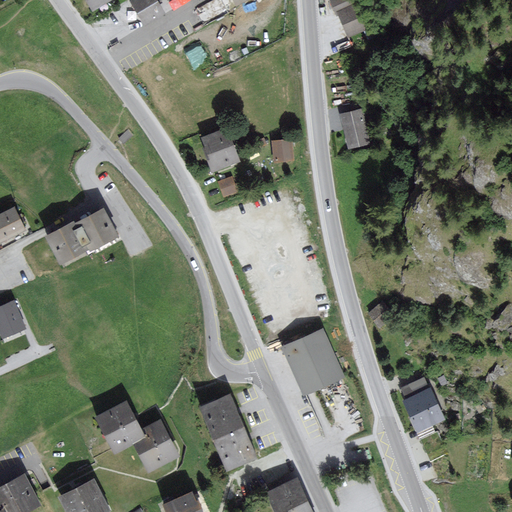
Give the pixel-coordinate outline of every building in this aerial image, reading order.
[(157,0),(133,0),(132,1),(144,21),(163,11),(157,0)] [(332,0),(337,11),(340,10),(349,33),(369,25),(360,2),(351,5),(349,0),(332,0)] [(361,110),(342,115),(345,127),(350,146),(368,141),(361,110)] [(239,160),(228,130),(203,138),(214,169),(239,160)] [(292,160),(290,140),(275,142),(276,161),(292,160)] [(235,192),(231,179),(220,182),(224,195),(235,192)] [(0,241),(23,230),(12,210),(0,216),(0,241)] [(109,238),(95,213),(69,226),(67,222),(40,237),(54,263),(80,249),(81,252),(109,238)] [(393,315),(382,302),(370,312),(380,325),(393,315)] [(23,327),(13,304),(0,309),(0,328),(3,336),(23,327)] [(341,378),(322,332),(280,349),(299,395),(341,378)] [(442,420),(428,384),(400,394),(414,431),(442,420)] [(256,453),(234,398),(202,411),(224,466),(256,453)] [(176,453),(162,423),(138,434),(123,403),(92,418),(108,449),(129,439),(143,468),(176,453)] [(447,453),(437,432),(421,439),(431,460),(447,453)] [(24,511),(38,505),(23,477),(0,488),(0,511),(24,511)] [(104,511),(105,511),(90,482),(58,499),(64,511),(104,511)] [(309,511),(297,482),(265,495),(272,511),(309,511)] [(198,511),(190,492),(158,505),(160,511),(198,511)]
